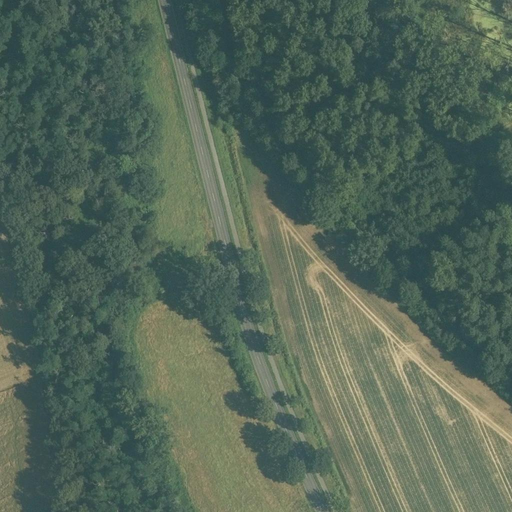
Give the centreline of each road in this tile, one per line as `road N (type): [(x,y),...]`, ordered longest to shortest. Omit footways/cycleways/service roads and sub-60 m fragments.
road 1 (tertiary): [(163,0),(246,326),(321,511)]
road 2 (track): [(58,511),(53,416),(0,204)]
